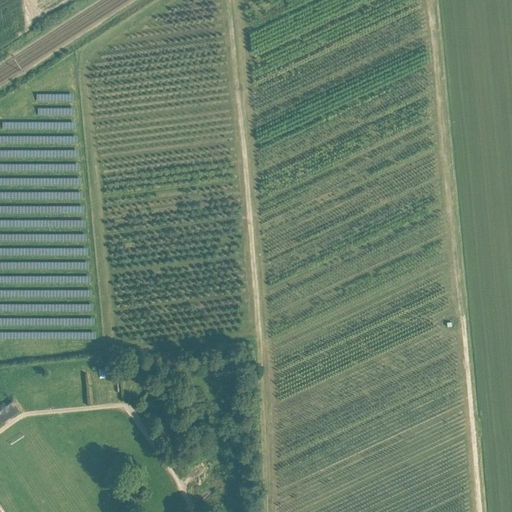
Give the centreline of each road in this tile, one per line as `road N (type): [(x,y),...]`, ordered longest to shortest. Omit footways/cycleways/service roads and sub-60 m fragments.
road 1 (track): [(266,511),(229,0)]
road 2 (residential): [(198,511),(125,401),(23,411),(0,427)]
